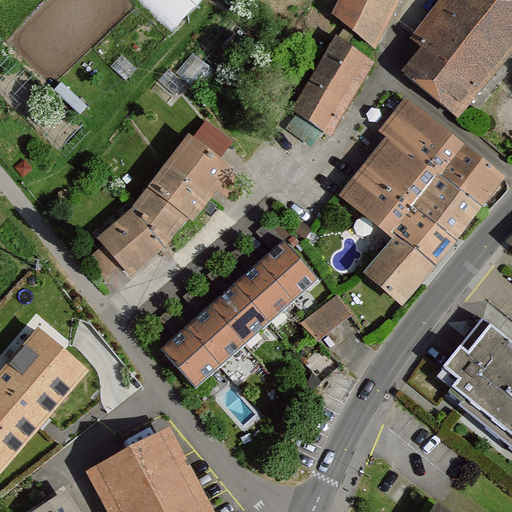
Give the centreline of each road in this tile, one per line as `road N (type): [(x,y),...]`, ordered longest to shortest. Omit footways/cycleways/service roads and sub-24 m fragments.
road 1 (unclassified): [(0,175),(196,435),(229,472),(287,511)]
road 2 (tertiary): [(316,511),(366,394),(440,290),(511,212)]
